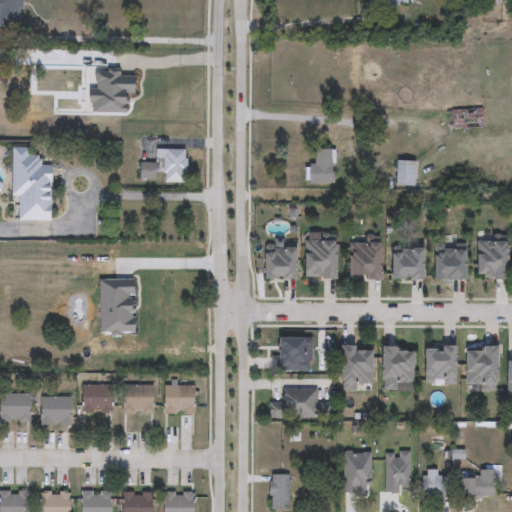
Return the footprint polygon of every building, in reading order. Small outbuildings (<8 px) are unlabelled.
[(23,0),(23,10),(8,10),(8,0),(23,0)] [(398,9),(397,0),(367,0),(367,9),(398,9)] [(483,129),(483,110),(453,110),(453,129),(483,129)] [(13,197),(13,148),(30,148),(30,156),(42,156),(42,166),(53,166),(53,222),(20,222),(20,197),(13,197)] [(166,184),(166,158),(158,158),(158,151),(188,151),(188,184),(166,184)] [(313,166),(306,166),(306,185),(333,185),(333,151),(313,151),(313,166)] [(395,188),(414,188),(414,162),(395,162),(395,188)] [(332,279),(301,279),(301,234),(318,234),(318,240),(332,241),(332,279)] [(347,237),(378,237),(378,279),(347,279),(347,237)] [(473,280),(472,243),(505,242),(505,279),(473,280)] [(260,280),(260,246),(292,246),(292,280),(260,280)] [(462,246),(462,281),(430,281),(430,246),(462,246)] [(419,281),(389,281),(389,248),(419,248),(419,281)] [(453,347),(453,384),(422,384),(422,347),(453,347)] [(336,349),(369,348),(369,388),(337,388),(336,349)] [(396,390),(378,390),(378,349),(411,349),(411,382),(396,382),(396,390)] [(493,349),(493,386),(462,386),(462,349),(493,349)] [(511,362),(511,395),(510,395),(510,385),(503,385),(503,362),(511,362)] [(81,413),(81,386),(113,386),(113,413),(81,413)] [(122,414),(122,386),(152,386),(152,414),(122,414)] [(162,415),(162,387),(193,387),(193,415),(162,415)] [(315,389),(315,419),(265,419),(265,402),(279,402),(279,389),(315,389)] [(30,423),(1,423),(1,395),(30,395),(30,423)] [(70,426),(42,426),(42,398),(70,398),(70,426)] [(441,477),(441,496),(419,496),(419,471),(435,471),(435,477),(441,477)] [(490,472),(490,498),(457,498),(457,472),(490,472)] [(287,511),(268,511),(268,475),(287,475),(287,511)] [(30,511),(0,511),(0,493),(30,493),(30,511)] [(68,493),(68,511),(42,511),(42,493),(68,493)] [(151,493),(151,511),(120,511),(120,493),(151,493)] [(110,511),(81,511),(81,494),(110,494),(110,511)] [(162,511),(162,496),(193,496),(193,511),(162,511)]
